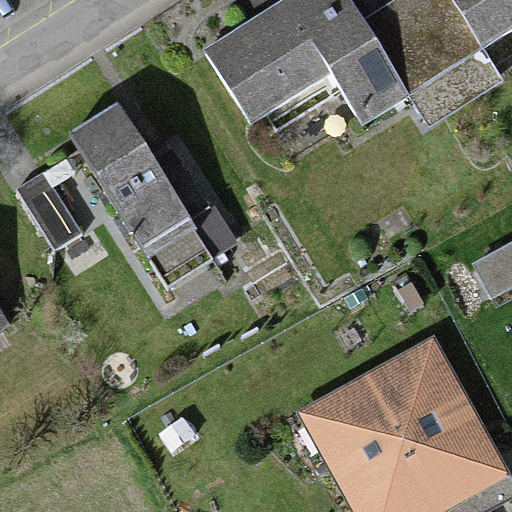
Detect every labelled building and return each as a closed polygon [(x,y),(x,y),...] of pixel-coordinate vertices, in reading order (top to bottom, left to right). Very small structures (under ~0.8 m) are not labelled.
[(376,45),(365,27),(347,0),(295,0),(287,5),(294,15),(215,65),(253,126),(332,76),(365,127),(447,75),(413,21),(376,45)] [(511,0),(447,0),(413,21),(447,75),(484,51),(511,33),(511,0)] [(186,170),(167,183),(120,110),(72,140),(163,282),(209,253),(192,225),(213,212),(186,170)] [(57,254),(85,236),(47,176),(46,175),(18,192),(57,254)] [(454,463),(484,447),(433,353),(312,420),(362,511),(452,511),(474,500),(454,463)]
